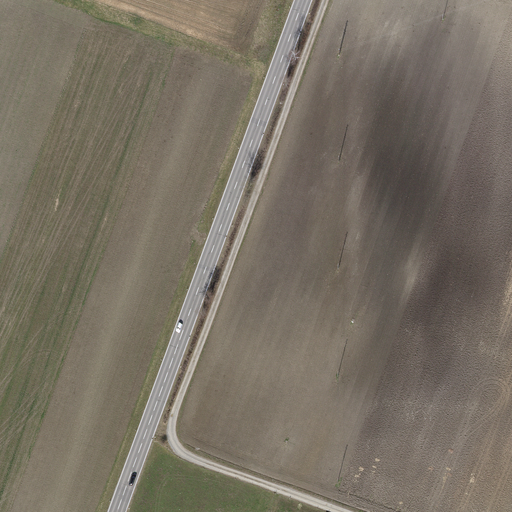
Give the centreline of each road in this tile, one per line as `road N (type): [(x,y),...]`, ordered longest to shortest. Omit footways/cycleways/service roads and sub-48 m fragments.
road 1 (track): [(343,511),(188,456),(172,426),(326,0)]
road 2 (secondary): [(303,0),(118,511)]
